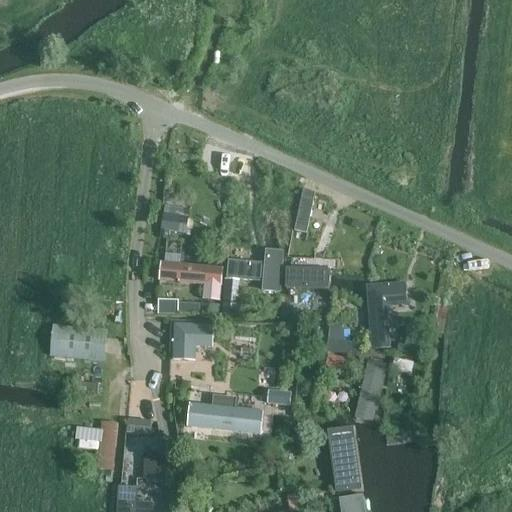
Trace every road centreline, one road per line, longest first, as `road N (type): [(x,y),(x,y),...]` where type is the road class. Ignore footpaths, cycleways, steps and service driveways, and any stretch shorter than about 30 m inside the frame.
road 1 (unclassified): [(189,511),(137,335),(137,248),(157,107)]
road 2 (unclassified): [(157,107),(511,263)]
road 3 (unclassified): [(0,91),(69,81),(157,107)]
